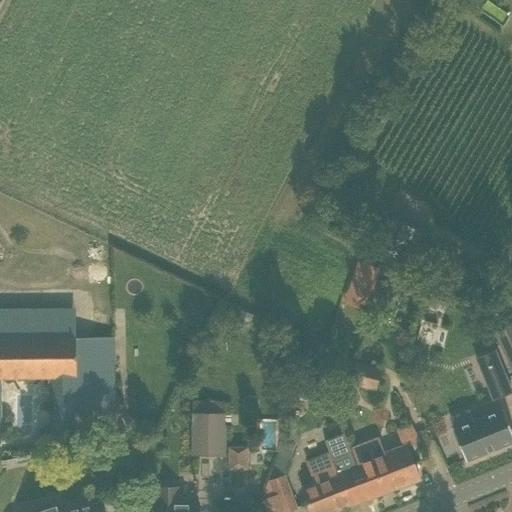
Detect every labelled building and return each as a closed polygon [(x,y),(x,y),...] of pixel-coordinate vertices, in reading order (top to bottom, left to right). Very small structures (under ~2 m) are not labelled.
[(404,263),(420,231),(386,213),(370,245),(404,263)] [(345,301),(365,309),(379,269),(359,262),(345,301)] [(401,288),(376,280),(369,302),(391,309),(396,293),(399,294),(401,288)] [(499,307),(488,312),(493,324),(505,319),(499,307)] [(0,377),(50,377),(51,438),(114,437),(114,336),(76,337),(75,308),(0,308),(0,433),(0,418),(0,377)] [(511,324),(495,332),(511,367),(511,324)] [(355,362),(350,383),(375,389),(381,368),(355,362)] [(511,392),(511,391),(500,362),(492,365),(491,363),(489,367),(481,370),(494,400),(511,392)] [(511,430),(503,409),(453,430),(466,461),(511,442),(511,430)] [(225,413),(193,412),(192,454),(224,454),(225,413)] [(306,461),(314,481),(302,486),(311,511),(335,511),(374,497),(362,465),(359,466),(351,446),(346,432),(325,441),(329,451),(306,461)] [(374,497),(420,479),(407,446),(378,457),(371,438),(351,446),(359,466),(362,465),(374,497)] [(248,467),(247,443),(226,444),(227,468),(248,467)] [(293,452),(281,448),(269,482),(285,476),(293,452)] [(285,476),(269,482),(280,511),(288,511),(297,509),(285,476)] [(268,511),(280,511),(269,482),(263,498),(268,511)] [(160,487),(159,501),(159,511),(198,511),(199,501),(178,501),(178,487),(160,487)] [(56,511),(56,507),(36,511),(103,511),(101,502),(61,511),(56,511)]
